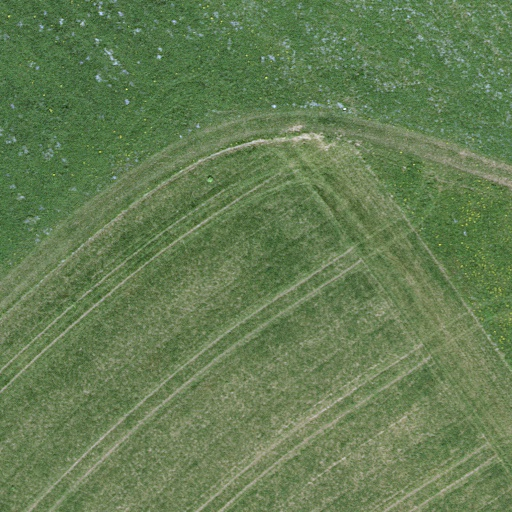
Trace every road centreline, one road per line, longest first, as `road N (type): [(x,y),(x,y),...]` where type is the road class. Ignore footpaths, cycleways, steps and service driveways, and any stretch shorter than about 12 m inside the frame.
road 1 (track): [(0,299),(162,143),(247,108),(339,115),(511,170)]
road 2 (track): [(339,115),(240,0)]
